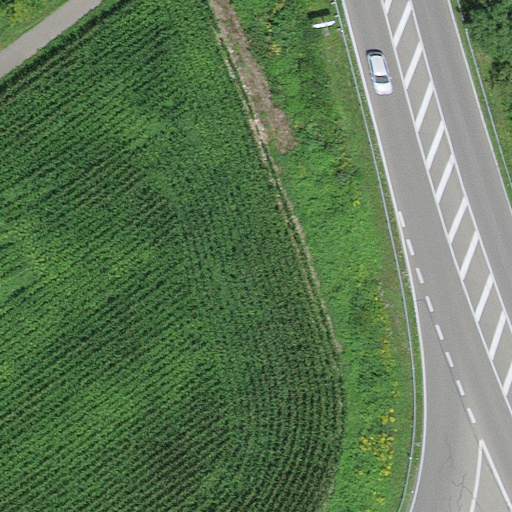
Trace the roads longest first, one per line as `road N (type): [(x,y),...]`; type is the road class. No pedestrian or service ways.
road 1 (secondary): [(500,310),(404,0)]
road 2 (secondary): [(500,310),(470,511)]
